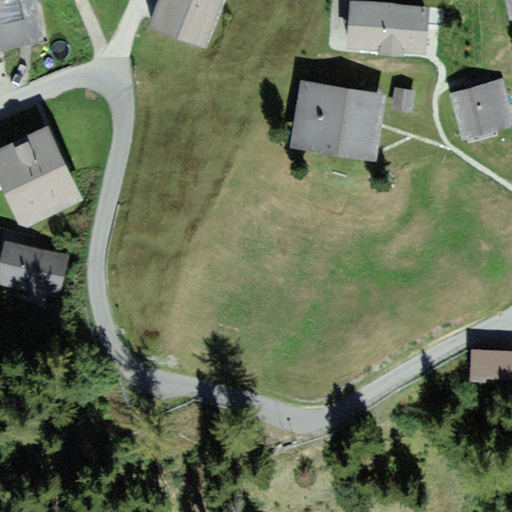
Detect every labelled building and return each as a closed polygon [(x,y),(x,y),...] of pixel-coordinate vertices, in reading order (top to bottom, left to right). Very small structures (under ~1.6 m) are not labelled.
[(36,0),(0,0),(0,47),(44,39),(36,0)] [(223,0),(158,0),(149,25),(206,47),(223,0)] [(429,6),(360,0),(350,0),(346,48),(425,55),(429,6)] [(511,119),(501,78),(449,92),(461,138),(511,124),(511,119)] [(385,92),(299,79),(289,147),(375,160),(385,92)] [(416,91),(394,89),(393,109),(414,111),(416,91)] [(48,124),(0,146),(0,179),(21,226),(82,198),(48,124)] [(71,256),(6,240),(0,264),(0,283),(60,298),(71,256)] [(511,351),(472,351),(472,378),(511,378),(511,351)]
